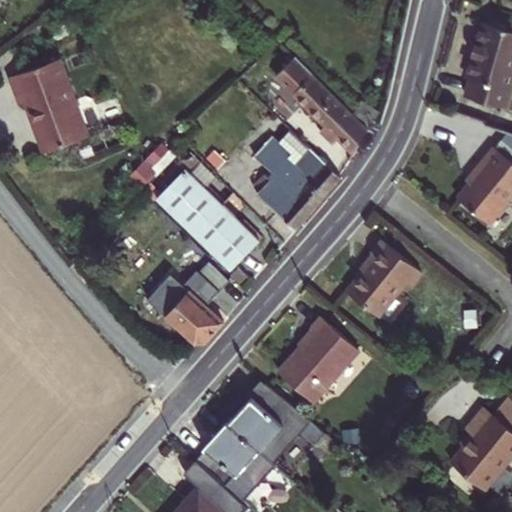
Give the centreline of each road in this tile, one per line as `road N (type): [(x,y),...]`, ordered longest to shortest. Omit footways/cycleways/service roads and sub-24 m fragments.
road 1 (residential): [(82,511),(371,177)]
road 2 (residential): [(371,177),(404,118),(435,0)]
road 3 (residential): [(371,177),(511,295)]
